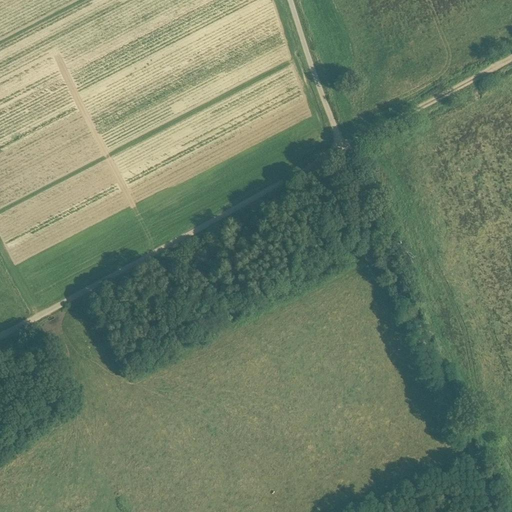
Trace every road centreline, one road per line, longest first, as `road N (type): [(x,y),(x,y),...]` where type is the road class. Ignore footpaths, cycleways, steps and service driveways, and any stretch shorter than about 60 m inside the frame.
road 1 (unclassified): [(497,511),(342,149)]
road 2 (unclassified): [(342,149),(0,335)]
road 3 (track): [(511,57),(342,149)]
road 4 (unclassified): [(342,149),(289,0)]
